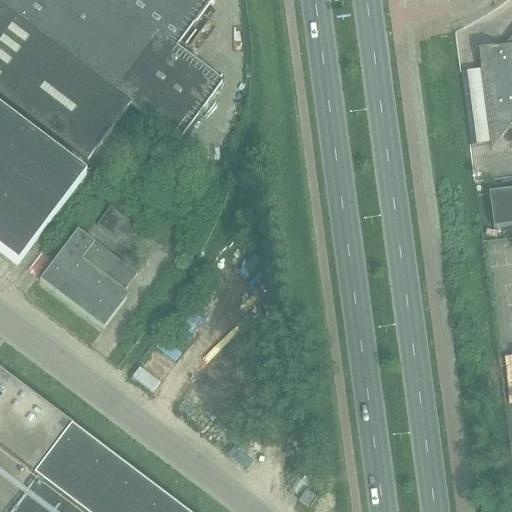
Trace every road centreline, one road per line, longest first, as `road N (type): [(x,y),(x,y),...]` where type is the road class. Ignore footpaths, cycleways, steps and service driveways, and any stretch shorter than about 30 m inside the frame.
road 1 (primary): [(435,511),(366,0)]
road 2 (primary): [(314,0),(383,511)]
road 3 (unclassified): [(238,511),(0,325)]
